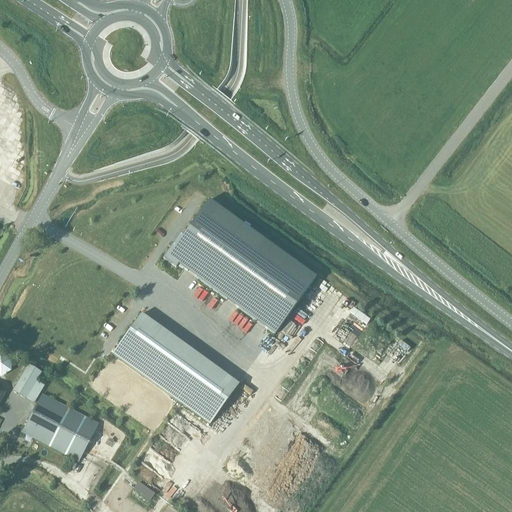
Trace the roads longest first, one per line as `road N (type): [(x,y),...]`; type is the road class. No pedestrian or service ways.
road 1 (primary): [(461,314),(193,87)]
road 2 (primary): [(179,109),(461,314)]
road 3 (unknown): [(29,228),(230,345),(278,409),(300,424)]
road 4 (unclassified): [(285,0),(290,83),(306,136),(388,222)]
road 5 (residential): [(388,222),(511,66)]
road 6 (unclassified): [(388,222),(511,322)]
road 7 (tertiary): [(0,283),(58,174)]
